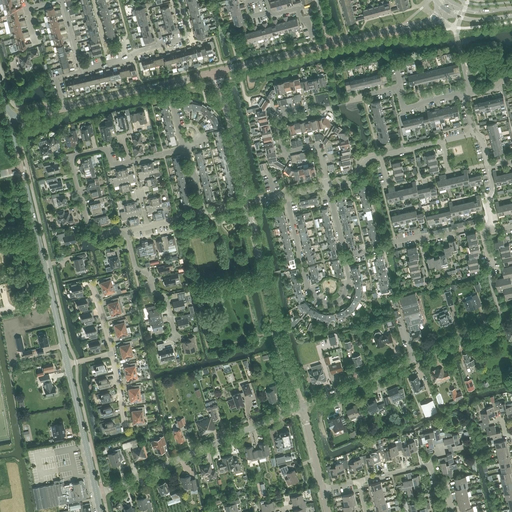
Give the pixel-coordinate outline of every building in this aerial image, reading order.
[(6,9),(13,7),(12,4),(18,3),(17,0),(16,0),(2,4),(4,10),(6,9)] [(271,0),(269,0),(272,11),(278,9),(275,0),(272,1),(271,0)] [(409,7),(408,1),(407,0),(397,0),(399,7),(398,8),(398,10),(409,7)] [(163,14),(169,12),(169,10),(169,9),(172,9),(170,3),(164,4),(165,7),(161,8),(161,9),(162,14),(163,14)] [(188,12),(198,9),(202,8),(201,6),(199,6),(198,3),(197,4),(197,3),(196,3),(196,4),(190,5),(190,7),(190,8),(187,9),(188,12)] [(373,4),(376,16),(381,15),(379,5),(375,6),(375,3),(373,4)] [(98,7),(100,12),(108,10),(107,7),(110,7),(110,4),(98,7)] [(134,7),(137,15),(144,13),(143,11),(144,10),(147,9),(145,4),(134,7)] [(23,11),(22,8),(16,10),(15,6),(13,7),(6,9),(8,15),(23,11)] [(84,11),(79,12),(80,15),(82,15),(93,11),(91,6),(83,9),(84,11)] [(45,10),(46,16),(61,12),(60,9),(54,11),(53,7),(45,10)] [(345,18),(355,16),(354,13),(357,12),(356,10),(344,13),(345,18)] [(6,15),(7,21),(10,21),(18,18),(17,15),(23,14),(23,11),(8,15),(6,15)] [(46,16),(48,22),(57,19),(56,16),(62,15),(61,12),(46,16)] [(200,14),(199,15),(193,16),(193,18),(193,19),(190,20),(191,23),(201,20),(200,14)] [(113,17),(112,15),(101,18),(103,23),(111,21),(110,18),(113,17)] [(84,22),(84,25),(96,22),(94,17),(86,19),(87,22),(84,22)] [(165,23),(166,25),(172,23),(172,21),(172,20),(175,20),(174,17),(164,20),(165,23)] [(26,22),(25,20),(19,21),(18,18),(10,21),(11,26),(26,22)] [(149,18),(137,21),(138,26),(140,26),(147,24),(146,22),(147,21),(150,20),(149,18)] [(294,29),(295,32),(298,31),(299,33),(301,32),(297,18),(292,20),(294,29)] [(48,22),(50,27),(64,23),(64,21),(58,22),(57,19),(48,22)] [(195,26),(196,27),(205,25),(204,19),(201,20),(191,23),(192,26),(194,25),(195,26)] [(13,32),(21,30),(21,27),(27,25),(26,22),(11,26),(9,27),(10,33),(13,32)] [(50,27),(51,33),(60,31),(59,28),(65,26),(64,23),(50,27)] [(166,31),(167,30),(171,30),(171,32),(178,31),(176,25),(174,25),(173,25),(172,23),(166,25),(165,25),(162,26),(163,29),(163,30),(164,30),(164,31),(165,31),(166,31)] [(116,27),(115,25),(104,28),(105,33),(114,31),(113,28),(116,27)] [(197,33),(204,31),(207,30),(205,25),(196,27),(196,29),(196,30),(193,31),(194,34),(197,33)] [(87,33),(87,35),(98,32),(97,27),(89,29),(89,32),(87,33)] [(150,32),(152,31),(152,29),(141,31),(142,35),(143,35),(143,37),(150,35),(149,33),(150,32)] [(13,32),(14,38),(29,34),(28,31),(22,33),(21,30),(13,32)] [(53,39),(67,35),(67,32),(61,34),(60,31),(51,33),(53,39)] [(14,38),(16,44),(25,42),(24,39),(30,37),(29,34),(14,38)] [(67,35),(53,39),(54,45),(63,43),(62,39),(68,38),(67,35)] [(143,37),(145,45),(155,42),(154,37),(151,37),(150,37),(150,35),(143,37)] [(87,44),(88,46),(99,43),(98,38),(92,40),(91,40),(90,40),(90,43),(87,44)] [(25,42),(16,44),(18,50),(26,48),(26,47),(32,46),(31,43),(25,45),(25,42)] [(55,46),(57,52),(65,50),(64,46),(67,45),(67,43),(55,46)] [(201,44),(199,45),(202,56),(207,54),(205,47),(202,48),(201,44)] [(191,50),(190,47),(189,47),(192,59),(197,57),(195,49),(191,50)] [(89,52),(90,54),(91,57),(102,54),(101,48),(92,51),(89,52)] [(28,55),(20,58),(22,67),(31,65),(29,58),(32,57),(39,56),(37,50),(30,52),(31,55),(28,55)] [(178,50),(181,61),(186,60),(184,52),(181,53),(180,50),(178,50)] [(168,53),(171,64),(176,63),(174,55),(171,56),(170,52),(168,53)] [(165,64),(164,58),(163,56),(160,57),(159,53),(157,54),(160,65),(165,64)] [(58,57),(60,62),(67,60),(67,57),(70,56),(70,54),(58,57)] [(148,56),(146,57),(149,68),(155,67),(153,59),(149,60),(148,56)] [(73,66),(72,64),(61,67),(63,73),(70,71),(69,67),(73,66)] [(132,77),(137,76),(135,66),(131,67),(131,64),(129,64),(131,75),(132,77)] [(416,85),(413,75),(413,72),(407,73),(410,85),(413,84),(413,85),(416,85)] [(326,74),(324,74),(323,73),(318,75),(319,77),(319,78),(321,86),(326,85),(326,83),(327,83),(327,80),(325,80),(325,77),(327,77),(326,74)] [(74,89),(72,81),(68,82),(67,78),(65,79),(68,90),(74,89)] [(308,80),(304,81),(304,78),(301,78),(304,89),(310,88),(308,80)] [(308,80),(310,88),(310,89),(313,88),(315,93),(316,93),(313,79),(308,80)] [(275,87),(271,88),(269,92),(270,93),(267,97),(271,99),(276,92),(275,87)] [(259,107),(253,108),(253,110),(257,109),(257,111),(265,109),(270,102),(266,99),(263,103),(261,102),(259,105),(260,106),(259,107)] [(192,101),(189,102),(189,103),(182,104),(184,110),(192,110),(192,101)] [(192,101),(192,110),(199,112),(202,105),(195,104),(196,102),(192,101)] [(170,111),(170,109),(168,109),(167,103),(160,105),(162,113),(170,111)] [(202,105),(199,112),(206,116),(211,109),(208,108),(208,109),(202,105)] [(449,106),(447,106),(449,117),(450,120),(455,118),(454,116),(452,106),(450,107),(449,106)] [(439,108),(437,109),(440,123),(445,122),(444,118),(442,109),(440,109),(439,108)] [(210,121),(217,118),(212,113),(213,112),(211,109),(206,116),(210,121)] [(435,110),(432,111),(434,120),(435,124),(440,123),(437,109),(435,109),(435,110)] [(147,122),(144,111),(131,114),(132,122),(136,121),(136,120),(139,119),(140,124),(147,122)] [(170,111),(162,113),(164,121),(171,119),(169,114),(171,113),(170,111)] [(421,116),(418,117),(420,126),(425,125),(425,123),(425,122),(428,122),(429,121),(434,120),(432,111),(430,112),(429,111),(427,111),(428,117),(427,118),(425,118),(424,118),(423,115),(420,115),(421,116)] [(118,118),(115,118),(116,123),(119,122),(120,129),(129,127),(128,121),(130,120),(129,115),(126,116),(118,118)] [(331,121),(330,120),(331,118),(327,115),(326,118),(325,117),(321,118),(323,127),(326,126),(329,128),(332,124),(330,122),(331,121)] [(304,118),(307,130),(307,132),(313,131),(312,129),(310,121),(310,120),(308,121),(307,117),(304,118)] [(210,121),(213,129),(217,128),(218,129),(222,128),(222,126),(220,123),(219,124),(217,118),(210,121)] [(171,119),(164,121),(166,129),(174,127),(173,125),(172,125),(171,119)] [(114,128),(112,120),(105,122),(106,125),(100,127),(103,140),(111,138),(109,129),(114,128)] [(297,134),(296,132),(294,123),(288,124),(289,129),(290,128),(291,132),(290,133),(291,135),(292,136),(297,134)] [(81,128),(81,129),(81,130),(83,140),(91,138),(90,136),(93,135),(93,131),(91,124),(85,125),(82,126),(81,127),(81,128)] [(344,132),(344,130),(339,126),(338,127),(334,125),(331,129),(338,133),(345,132),(344,132)] [(167,137),(174,136),(173,130),(174,129),(174,127),(166,129),(167,137)] [(65,135),(66,137),(68,146),(74,145),(74,143),(75,143),(74,140),(78,140),(75,130),(70,131),(71,134),(70,134),(65,135)] [(224,138),(224,136),(222,136),(221,130),(214,132),(216,140),(224,138)] [(344,132),(345,132),(338,133),(340,140),(348,138),(347,131),(344,132)] [(141,144),(143,144),(140,135),(132,137),(134,146),(135,146),(141,144)] [(178,145),(177,141),(176,141),(174,136),(167,137),(169,145),(173,144),(174,146),(178,145)] [(47,140),(39,142),(40,147),(42,156),(52,153),(50,146),(54,145),(56,145),(55,144),(59,143),(58,137),(54,138),(52,139),(47,140)] [(224,138),(216,140),(218,148),(225,146),(223,140),(225,140),(224,138)] [(135,146),(134,146),(133,146),(135,155),(143,153),(141,144),(135,146)] [(225,146),(218,148),(220,156),(228,154),(228,152),(226,152),(225,146)] [(204,159),(202,151),(198,152),(198,151),(194,152),(195,156),(196,155),(197,161),(204,159)] [(428,161),(436,159),(435,153),(426,155),(428,161)] [(222,164),(229,162),(227,156),(229,156),(228,154),(220,156),(222,164)] [(181,165),(180,159),(181,159),(180,155),(176,156),(176,157),(172,158),(174,167),(181,165)] [(79,166),(80,169),(93,166),(91,158),(81,160),(82,166),(79,166)] [(204,159),(197,161),(199,167),(197,167),(198,169),(206,168),(204,159)] [(269,162),(270,166),(273,166),(277,168),(277,167),(282,169),(285,164),(277,160),(269,162)] [(394,169),(402,167),(401,161),(393,163),(394,169)] [(49,174),(59,172),(57,164),(50,166),(49,162),(43,163),(44,167),(47,167),(49,174)] [(149,174),(159,172),(158,167),(153,168),(152,162),(146,164),(149,174)] [(230,168),(229,162),(222,164),(224,172),(232,170),(231,168),(230,168)] [(314,163),(311,164),(308,165),(309,167),(311,175),(316,173),(316,171),(317,170),(316,167),(315,168),(314,163)] [(352,163),(351,163),(343,165),(344,170),(342,171),(343,174),(351,172),(350,169),(353,168),(352,163)] [(149,174),(146,164),(141,165),(142,171),(138,172),(138,176),(149,174)] [(185,173),(184,171),(183,171),(181,165),(174,167),(176,175),(185,173)] [(429,167),(431,174),(439,172),(438,165),(429,167)] [(80,169),(81,172),(84,172),(85,177),(91,176),(95,175),(93,166),(80,169)] [(294,170),(287,166),(284,170),(291,175),(295,174),(294,170)] [(395,175),(404,173),(402,167),(394,169),(395,175)] [(121,170),(123,180),(134,178),(133,173),(128,174),(127,168),(121,170)] [(206,168),(198,169),(198,172),(200,171),(201,177),(208,176),(206,168)] [(113,182),(123,180),(121,170),(115,171),(117,177),(112,178),(111,178),(109,178),(111,183),(113,182)] [(226,180),(232,178),(231,172),(232,172),(232,170),(224,172),(226,180)] [(500,175),(497,176),(496,171),(493,172),(496,185),(502,183),(500,175)] [(149,174),(151,184),(157,183),(155,177),(160,176),(159,172),(149,174)] [(185,175),(185,173),(176,175),(178,183),(185,181),(184,175),(185,175)] [(395,175),(397,181),(405,179),(404,173),(395,175)] [(146,186),(151,184),(149,174),(138,176),(139,181),(144,180),(146,186)] [(443,175),(439,176),(440,180),(437,181),(439,189),(445,188),(443,175)] [(452,187),(450,178),(447,179),(446,175),(443,175),(445,188),(452,187)] [(201,183),(202,186),(210,184),(208,176),(201,177),(203,183),(201,183)] [(477,185),(475,176),(469,178),(470,182),(471,186),(477,185)] [(458,185),(456,177),(450,178),(452,187),(458,185)] [(55,178),(46,180),(47,184),(49,183),(51,191),(63,188),(61,180),(56,181),(55,178)] [(86,187),(87,190),(100,187),(98,178),(88,180),(89,186),(86,187)] [(126,190),(132,189),(130,183),(135,182),(134,178),(123,180),(126,190)] [(234,184),(232,178),(226,180),(227,188),(236,186),(235,184),(234,184)] [(126,190),(123,180),(113,182),(114,187),(119,186),(120,192),(126,190)] [(185,181),(178,183),(180,191),(188,189),(188,187),(186,187),(185,181)] [(210,184),(202,186),(202,188),(204,187),(205,193),(212,192),(210,184)] [(368,193),(368,191),(367,192),(365,185),(358,187),(360,195),(368,193)] [(236,188),(236,186),(227,188),(229,196),(236,195),(235,188),(236,188)] [(87,190),(88,193),(91,192),(92,198),(102,195),(100,187),(87,190)] [(395,187),(391,188),(394,200),(400,199),(398,190),(395,191),(395,187)] [(388,201),(394,200),(391,188),(388,188),(389,192),(386,193),(388,201)] [(189,191),(188,189),(180,191),(182,199),(189,197),(187,191),(189,191)] [(212,192),(205,193),(206,199),(205,199),(206,203),(210,202),(210,201),(214,200),(212,192)] [(369,202),(368,196),(369,195),(368,193),(360,195),(362,203),(369,202)] [(55,207),(59,206),(67,204),(65,195),(59,196),(59,194),(52,195),(52,198),(53,198),(55,207)] [(309,198),(310,205),(319,203),(318,199),(319,199),(318,195),(314,196),(315,197),(309,198)] [(154,198),(157,208),(167,206),(166,201),(161,202),(160,196),(154,198)] [(337,204),(338,206),(346,204),(344,196),(337,197),(338,203),(337,204)] [(91,209),(101,207),(100,203),(103,202),(102,197),(95,199),(96,201),(90,203),(91,209)] [(189,197),(182,199),(184,207),(188,206),(188,207),(192,206),(192,203),(190,203),(189,197)] [(146,210),(157,208),(154,198),(149,199),(150,205),(145,206),(146,210)] [(309,198),(303,200),(303,198),(299,199),(300,203),(301,203),(302,206),(302,207),(310,205),(309,198)] [(131,214),(142,212),(141,207),(136,208),(135,202),(129,204),(131,214)] [(370,208),(369,202),(362,203),(364,211),(372,209),(372,207),(370,208)] [(456,205),(453,206),(452,202),(449,202),(451,211),(452,215),(458,214),(456,205)] [(502,205),(499,206),(498,202),(495,202),(498,215),(504,214),(502,205)] [(121,216),(131,214),(129,204),(123,205),(125,211),(120,212),(121,216)] [(346,204),(338,206),(338,208),(339,208),(341,213),(348,212),(346,204)] [(456,205),(458,214),(464,212),(462,204),(456,205)] [(157,208),(159,218),(165,217),(163,211),(168,210),(167,206),(157,208)] [(329,216),(328,210),(329,210),(328,206),(324,207),(324,209),(320,210),(322,218),(329,216)] [(99,216),(106,215),(105,210),(102,211),(101,207),(91,209),(93,215),(99,214),(99,216)] [(146,210),(147,215),(152,214),(153,220),(159,218),(157,208),(146,210)] [(373,218),(371,212),(373,212),(372,209),(364,211),(366,219),(373,218)] [(286,218),(286,216),(284,216),(283,210),(276,212),(278,220),(286,218)] [(64,214),(64,211),(57,212),(58,219),(62,218),(63,224),(73,221),(72,216),(70,216),(69,213),(64,214)] [(131,214),(134,224),(139,223),(138,217),(143,216),(142,212),(131,214)] [(341,220),(341,222),(350,220),(348,212),(341,213),(342,219),(341,220)] [(305,222),(303,214),(299,215),(299,213),(295,214),(296,218),(297,217),(298,223),(305,222)] [(418,219),(419,223),(425,221),(423,213),(417,214),(418,219)] [(131,214),(121,216),(122,221),(127,220),(128,226),(134,224),(131,214)] [(107,215),(106,215),(99,216),(93,218),(94,221),(97,220),(99,226),(109,223),(107,215)] [(433,215),(427,216),(429,225),(435,223),(433,215)] [(332,224),(332,222),(331,222),(329,216),(322,218),(324,226),(332,224)] [(287,220),(286,218),(278,220),(280,228),(287,226),(285,220),(287,220)] [(374,224),(373,218),(366,219),(368,227),(376,225),(376,223),(374,224)] [(341,222),(342,224),(343,224),(345,230),(351,228),(350,220),(341,222)] [(305,222),(298,223),(300,229),(298,230),(299,232),(307,230),(305,222)] [(333,226),(332,224),(324,226),(326,234),(333,232),(332,226),(333,226)] [(377,234),(375,228),(377,228),(376,225),(368,227),(370,235),(377,234)] [(290,234),(290,232),(288,232),(287,226),(280,228),(282,236),(290,234)] [(351,228),(345,230),(346,235),(345,236),(345,238),(353,236),(351,228)] [(299,232),(299,234),(301,234),(302,239),(309,238),(307,230),(299,232)] [(328,242),(336,240),(336,238),(334,238),(333,232),(326,234),(328,242)] [(468,240),(477,238),(475,232),(467,234),(468,240)] [(65,236),(64,233),(57,234),(59,241),(64,240),(66,244),(76,242),(74,234),(65,236)] [(291,236),(290,234),(282,236),(284,244),(291,242),(289,236),(291,236)] [(370,235),(372,244),(376,243),(376,244),(380,243),(379,239),(378,240),(377,234),(370,235)] [(159,251),(167,249),(164,236),(161,237),(162,240),(156,242),(159,251)] [(167,236),(164,236),(167,249),(176,247),(174,237),(168,239),(167,236)] [(345,238),(346,240),(347,240),(348,246),(355,244),(353,236),(345,238)] [(507,245),(506,237),(498,238),(498,241),(494,242),(495,248),(500,247),(505,245),(507,245)] [(302,246),(303,248),(311,246),(309,238),(302,239),(304,245),(302,246)] [(470,246),(478,244),(477,238),(468,240),(470,246)] [(147,240),(144,241),(147,254),(156,252),(154,242),(148,243),(147,240)] [(330,250),(335,249),(337,248),(335,242),(337,242),(336,240),(328,242),(330,250)] [(458,251),(455,240),(449,241),(450,246),(452,253),(458,251)] [(147,254),(144,241),(141,242),(142,245),(136,246),(139,256),(147,254)] [(294,250),(293,248),(292,248),(291,242),(284,244),(286,252),(294,250)] [(478,244),(470,246),(467,247),(469,253),(477,251),(480,250),(478,244)] [(311,246),(303,248),(303,250),(305,250),(306,256),(307,255),(313,254),(311,246)] [(409,254),(418,252),(416,246),(408,248),(409,254)] [(337,255),(335,249),(330,250),(328,250),(330,258),(339,257),(338,254),(337,255)] [(294,252),(294,250),(286,252),(287,260),(294,258),(293,252),(294,252)] [(106,253),(107,253),(108,259),(110,259),(110,260),(109,261),(109,262),(109,264),(110,265),(111,266),(112,268),(120,266),(118,256),(115,257),(114,251),(106,253)] [(470,259),(476,257),(479,257),(477,251),(469,253),(470,259)] [(418,252),(409,254),(411,260),(417,259),(419,258),(418,252)] [(314,253),(313,254),(307,255),(309,261),(307,261),(308,264),(316,262),(314,253)] [(376,256),(377,260),(374,260),(375,265),(385,263),(383,257),(385,256),(384,253),(380,254),(380,255),(376,256)] [(82,259),(86,258),(85,254),(77,256),(78,259),(74,260),(76,270),(77,270),(78,274),(84,272),(85,271),(84,268),(82,259)] [(439,255),(440,257),(442,266),(448,264),(446,256),(446,254),(439,255)] [(503,258),(504,265),(509,264),(509,262),(511,261),(511,256),(511,255),(503,258)] [(476,257),(470,259),(468,259),(469,265),(478,263),(476,257)] [(287,260),(289,268),(298,266),(297,264),(296,264),(294,258),(287,260)] [(340,268),(340,267),(338,262),(340,261),(339,259),(331,261),(333,269),(334,269),(340,268)] [(417,259),(411,260),(408,261),(410,267),(418,265),(417,259)] [(169,268),(173,267),(171,261),(164,262),(165,265),(158,267),(160,274),(170,271),(169,268)] [(385,263),(375,265),(377,273),(388,270),(388,268),(386,269),(385,263)] [(478,263),(469,265),(471,271),(479,270),(478,263)] [(317,273),(319,273),(317,264),(308,266),(309,269),(310,268),(312,274),(317,273)] [(360,273),(358,265),(354,266),(354,265),(350,266),(351,270),(352,269),(354,275),(360,273)] [(418,265),(410,267),(411,273),(420,271),(418,265)] [(504,277),(495,279),(496,283),(495,285),(497,286),(498,290),(504,289),(506,301),(511,299),(511,283),(511,277),(511,276),(511,265),(502,268),(504,277)] [(334,269),(336,277),(340,276),(341,277),(345,277),(344,273),(342,273),(341,267),(340,267),(340,268),(334,269)] [(299,277),(297,271),(299,271),(298,269),(290,271),(292,279),(299,277)] [(379,281),(388,279),(387,273),(389,272),(388,270),(377,273),(379,281)] [(413,279),(415,278),(421,277),(420,271),(411,273),(413,279)] [(164,284),(166,284),(166,286),(176,283),(175,280),(179,279),(177,273),(170,274),(171,277),(164,279),(165,281),(164,281),(164,284)] [(312,274),(310,274),(312,280),(310,281),(311,284),(315,283),(315,282),(319,281),(317,273),(312,274)] [(362,282),(360,273),(354,275),(355,281),(354,281),(354,284),(362,282)] [(100,285),(102,289),(112,285),(110,280),(113,279),(112,276),(105,278),(106,281),(101,283),(101,284),(100,285)] [(421,277),(415,278),(416,284),(425,282),(423,276),(421,277)] [(301,285),(302,285),(301,283),(300,283),(299,277),(292,279),(294,287),(301,285)] [(379,281),(381,291),(382,294),(389,292),(388,289),(392,288),(391,284),(390,285),(388,279),(379,281)] [(354,284),(355,285),(356,285),(356,291),(363,291),(362,282),(354,284)] [(72,293),(69,293),(70,298),(75,296),(82,294),(82,291),(83,291),(82,288),(83,288),(83,284),(76,286),(76,284),(71,285),(72,290),(72,293)] [(115,284),(112,285),(102,289),(103,293),(104,293),(105,294),(110,292),(111,295),(121,292),(120,288),(117,289),(115,284)] [(301,285),(294,287),(296,295),(304,293),(303,291),(302,291),(301,285)] [(353,296),(352,298),(361,301),(363,291),(356,291),(355,296),(353,296)] [(445,292),(448,302),(449,302),(450,305),(454,304),(450,291),(445,292)] [(299,304),(305,300),(303,295),(304,295),(304,293),(296,295),(299,304)] [(410,295),(400,298),(401,302),(402,304),(403,308),(403,309),(404,313),(406,320),(408,325),(408,326),(410,331),(410,332),(414,331),(420,330),(418,324),(424,322),(422,316),(420,309),(418,304),(417,299),(417,298),(416,294),(410,295)] [(466,301),(464,302),(467,310),(469,309),(478,306),(481,304),(480,301),(477,294),(473,296),(473,298),(467,301),(466,301)] [(178,297),(179,301),(173,302),(175,310),(185,307),(183,303),(191,301),(190,295),(178,297)] [(107,305),(109,310),(119,306),(122,306),(119,297),(113,299),(114,302),(108,304),(108,305),(107,305)] [(77,304),(77,307),(79,306),(80,309),(87,308),(87,305),(88,304),(87,302),(88,302),(88,298),(76,300),(77,304)] [(350,305),(356,309),(361,301),(352,298),(352,299),(353,300),(350,305)] [(297,306),(304,314),(312,305),(310,304),(309,305),(305,300),(299,304),(297,306)] [(343,308),(348,316),(356,309),(350,305),(346,308),(345,307),(343,308)] [(121,310),(119,306),(109,310),(110,314),(111,314),(112,315),(117,314),(118,316),(125,314),(123,309),(121,310)] [(158,308),(153,309),(153,306),(146,308),(147,311),(149,311),(150,317),(149,318),(149,321),(162,318),(162,315),(160,315),(158,308)] [(319,312),(314,309),(315,308),(314,307),(308,313),(316,319),(319,312)] [(344,321),(344,319),(344,317),(348,316),(343,308),(342,309),(343,310),(337,313),(339,319),(339,321),(341,322),(344,321)] [(437,316),(438,319),(441,326),(442,326),(446,324),(448,323),(452,321),(452,322),(452,321),(448,312),(448,311),(437,316)] [(82,321),(84,320),(84,323),(92,321),(91,318),(92,318),(92,316),(93,316),(92,312),(81,314),(82,317),(81,317),(82,321)] [(326,321),(326,312),(325,312),(324,313),(319,312),(316,319),(326,321)] [(328,312),(326,312),(326,321),(336,320),(334,313),(328,314),(328,312)] [(193,313),(190,314),(182,315),(183,319),(177,320),(179,328),(189,325),(188,321),(191,320),(190,317),(193,316),(193,313)] [(293,317),(290,317),(292,324),(292,325),(292,326),(294,326),(301,318),(298,316),(294,321),(293,317)] [(114,326),(115,331),(126,328),(124,322),(127,322),(126,318),(119,320),(120,323),(114,325),(115,326),(114,326)] [(162,318),(149,321),(150,325),(152,325),(154,331),(155,331),(156,334),(158,334),(161,333),(162,332),(162,330),(163,329),(161,323),(163,322),(162,318)] [(392,318),(385,320),(387,327),(394,325),(392,318)] [(86,331),(85,331),(86,334),(88,334),(89,337),(96,335),(95,332),(97,332),(96,330),(97,329),(96,325),(85,328),(86,331)] [(127,333),(126,328),(115,331),(116,335),(117,335),(118,336),(123,335),(124,338),(131,336),(130,333),(127,333)] [(410,332),(412,341),(422,338),(420,330),(414,331),(410,332)] [(374,334),(375,337),(377,346),(384,344),(384,342),(387,341),(387,342),(392,341),(390,334),(385,335),(386,336),(382,336),(382,335),(381,335),(381,332),(379,331),(375,332),(374,334)] [(40,348),(37,348),(38,354),(44,353),(42,347),(42,346),(49,345),(46,333),(43,334),(42,333),(41,333),(40,333),(39,334),(39,335),(38,335),(40,348)] [(21,337),(16,338),(18,350),(24,349),(21,337)] [(192,350),(196,350),(193,337),(188,338),(189,341),(182,342),(185,352),(189,351),(192,351),(192,350)] [(90,345),(89,345),(90,348),(92,348),(93,351),(100,349),(99,346),(101,346),(100,344),(101,343),(100,339),(89,342),(90,345)] [(119,348),(120,352),(131,350),(130,344),(132,343),(132,340),(125,342),(126,345),(120,346),(120,347),(119,348)] [(157,344),(161,361),(175,357),(172,348),(162,350),(162,347),(165,347),(164,343),(157,344)] [(132,353),(131,350),(120,352),(121,357),(122,356),(123,358),(129,356),(129,359),(136,358),(134,352),(132,353)] [(466,362),(464,363),(467,371),(469,372),(471,371),(471,370),(470,366),(475,364),(474,359),(472,360),(469,352),(466,353),(465,353),(464,353),(464,354),(463,354),(466,362)] [(362,364),(360,355),(352,357),(355,366),(362,364)] [(311,363),(309,357),(301,359),(303,365),(311,363)] [(331,364),(330,365),(330,366),(332,374),(336,372),(342,370),(340,362),(339,359),(333,361),(330,362),(330,363),(331,364)] [(138,367),(138,368),(137,362),(130,363),(131,366),(125,367),(125,369),(124,369),(125,374),(136,371),(139,371),(138,367)] [(42,368),(43,371),(43,372),(45,372),(54,370),(53,364),(43,366),(43,367),(42,368)] [(96,365),(91,366),(92,370),(95,369),(96,372),(97,375),(108,373),(107,369),(106,369),(105,367),(104,367),(104,364),(96,365)] [(313,371),(309,372),(313,386),(323,382),(326,381),(321,364),(311,367),(313,371)] [(430,371),(435,384),(451,378),(448,371),(445,373),(443,368),(439,369),(439,368),(430,371)] [(137,377),(136,371),(125,374),(126,378),(127,378),(127,379),(133,378),(134,381),(140,380),(140,377),(137,377)] [(46,389),(45,389),(47,396),(57,394),(56,392),(57,391),(57,390),(57,389),(56,388),(55,388),(55,386),(52,387),(51,381),(49,382),(48,380),(50,380),(49,375),(40,377),(41,382),(45,381),(45,383),(44,383),(46,389)] [(414,377),(409,379),(414,391),(422,388),(422,387),(425,386),(423,382),(420,383),(418,376),(414,377)] [(99,383),(98,383),(98,386),(99,386),(100,389),(111,387),(110,383),(109,383),(108,381),(107,381),(106,378),(103,379),(100,379),(99,380),(99,383)] [(472,381),(466,383),(469,391),(474,389),(472,381)] [(129,395),(140,393),(139,390),(142,390),(141,384),(134,385),(135,388),(129,389),(129,391),(128,391),(129,395)] [(243,399),(242,399),(241,396),(245,395),(245,396),(252,393),(248,384),(242,386),(244,392),(240,393),(240,392),(239,393),(233,395),(232,395),(233,396),(234,399),(228,401),(230,405),(229,405),(229,406),(230,406),(231,408),(236,406),(237,407),(244,405),(244,404),(243,402),(244,401),(245,401),(245,400),(245,399),(244,399),(243,399)] [(267,392),(270,403),(277,400),(274,393),(278,392),(275,386),(270,387),(271,391),(267,392)] [(403,388),(399,390),(397,386),(388,391),(391,399),(392,399),(393,402),(405,397),(405,396),(403,388)] [(455,388),(451,390),(454,400),(463,396),(461,391),(457,393),(455,388)] [(101,394),(101,393),(96,394),(97,399),(100,398),(101,401),(101,400),(102,404),(113,401),(112,397),(111,397),(111,395),(109,395),(109,392),(101,394)] [(140,393),(129,395),(129,400),(131,400),(131,401),(137,400),(137,403),(144,402),(143,399),(141,399),(140,393)] [(219,407),(216,400),(205,404),(210,417),(211,421),(213,420),(218,418),(215,409),(219,407)] [(376,400),(367,404),(371,413),(379,409),(380,411),(384,410),(386,409),(384,403),(381,404),(378,405),(376,400)] [(506,407),(506,405),(505,402),(505,400),(499,402),(499,401),(495,402),(497,410),(499,410),(500,413),(507,412),(506,407)] [(428,402),(421,405),(426,416),(433,413),(428,402)] [(495,415),(494,411),(497,410),(495,402),(492,403),(493,406),(486,408),(487,412),(488,412),(489,417),(495,415)] [(143,416),(145,415),(144,406),(138,407),(138,410),(132,411),(132,412),(131,412),(132,417),(143,416)] [(364,416),(361,410),(358,411),(356,406),(347,410),(351,419),(360,415),(360,417),(364,416)] [(103,408),(98,409),(99,413),(102,412),(103,415),(104,418),(105,418),(115,415),(114,411),(113,412),(113,409),(111,410),(111,407),(103,408)] [(489,417),(488,412),(487,412),(481,414),(483,422),(480,423),(481,425),(481,426),(489,424),(488,421),(490,421),(489,417)] [(143,416),(132,417),(132,422),(134,421),(134,423),(140,422),(140,425),(147,424),(146,421),(144,421),(143,416)] [(330,422),(329,422),(329,423),(329,422),(330,425),(330,426),(331,428),(330,428),(330,429),(333,427),(333,428),(335,432),(344,428),(344,432),(349,431),(347,424),(343,425),(340,419),(339,416),(330,420),(330,422)] [(213,420),(211,421),(210,417),(208,418),(207,417),(196,421),(201,436),(212,431),(211,430),(216,428),(213,420)] [(185,440),(180,428),(179,427),(183,425),(181,419),(177,420),(179,425),(176,426),(177,428),(173,429),(174,430),(173,431),(175,438),(176,438),(178,442),(181,441),(182,442),(184,441),(184,440),(185,440)] [(105,429),(106,434),(111,433),(111,435),(118,433),(116,426),(115,426),(114,424),(113,424),(112,421),(105,423),(105,422),(100,423),(101,427),(104,427),(104,429),(105,429)] [(53,436),(54,438),(53,438),(54,442),(63,440),(62,436),(65,435),(63,424),(51,426),(53,436)] [(489,424),(481,426),(481,429),(486,428),(488,434),(492,433),(496,432),(495,425),(489,427),(489,424)] [(444,432),(440,433),(439,428),(435,428),(434,429),(434,431),(435,431),(436,436),(436,439),(441,438),(443,437),(444,439),(446,438),(445,435),(446,433),(444,432)] [(278,450),(284,449),(285,449),(284,448),(284,447),(286,446),(289,445),(292,445),(292,444),(289,432),(289,431),(286,432),(283,432),(280,433),(279,433),(280,434),(280,436),(275,437),(275,438),(278,450),(278,451),(278,450)] [(499,441),(499,438),(502,438),(501,431),(496,432),(492,433),(493,440),(491,440),(492,443),(495,442),(499,441)] [(453,434),(454,434),(446,432),(446,433),(445,435),(446,438),(444,439),(445,444),(455,441),(454,437),(453,434)] [(163,445),(166,444),(163,436),(160,437),(160,438),(151,441),(153,448),(156,447),(158,454),(165,451),(163,445)] [(428,438),(425,438),(425,437),(422,438),(423,442),(429,441),(430,447),(428,448),(429,453),(433,452),(432,447),(435,447),(433,437),(433,436),(428,438)] [(408,443),(409,445),(410,452),(417,450),(416,446),(419,446),(417,438),(414,439),(415,441),(408,443)] [(133,440),(121,444),(123,449),(132,447),(132,448),(133,452),(132,452),(135,461),(148,457),(144,444),(138,446),(135,447),(133,440)] [(392,456),(398,454),(398,451),(400,450),(398,442),(396,443),(396,445),(390,447),(390,449),(392,456)] [(410,452),(409,445),(402,446),(401,442),(398,442),(400,450),(403,450),(404,455),(411,454),(410,452)] [(257,452),(259,459),(266,457),(265,454),(270,453),(267,443),(259,445),(261,451),(257,452)] [(390,449),(390,447),(389,446),(383,448),(383,446),(382,446),(382,445),(380,446),(380,449),(382,456),(385,456),(386,460),(392,458),(392,456),(390,449)] [(259,459),(257,452),(254,453),(252,446),(244,448),(247,459),(251,458),(252,461),(259,459)] [(123,458),(120,448),(113,451),(114,454),(110,455),(113,465),(121,463),(120,460),(123,458)] [(374,463),(381,461),(380,457),(382,456),(380,449),(377,449),(378,452),(372,454),(372,456),(374,463)] [(374,463),(372,456),(366,457),(366,455),(363,456),(364,463),(367,463),(368,466),(375,465),(374,463)] [(239,465),(237,458),(233,459),(232,456),(227,457),(230,468),(234,467),(235,473),(242,472),(242,471),(240,465),(240,464),(239,465)] [(277,457),(276,457),(276,458),(277,463),(277,464),(278,464),(292,461),(293,461),(292,460),(292,456),(291,456),(284,457),(284,456),(283,456),(277,457)] [(356,469),(363,468),(362,464),(364,463),(363,456),(360,456),(360,459),(354,460),(354,463),(356,469)] [(225,471),(225,469),(230,468),(227,457),(222,458),(223,462),(218,463),(220,469),(219,469),(220,472),(225,471)] [(356,469),(354,463),(348,464),(347,459),(344,460),(346,468),(349,467),(350,473),(357,471),(356,469)] [(344,460),(339,461),(340,463),(335,464),(336,467),(338,473),(344,472),(343,468),(346,468),(344,460)] [(449,472),(447,472),(448,474),(449,474),(449,477),(452,476),(451,469),(458,467),(457,463),(457,462),(454,463),(450,464),(449,464),(447,464),(448,469),(449,472)] [(217,477),(215,470),(211,471),(210,465),(200,467),(202,475),(210,473),(211,478),(217,477)] [(286,465),(280,468),(281,472),(283,476),(287,474),(289,478),(285,480),(287,485),(291,483),(298,480),(294,470),(289,472),(288,469),(286,465)] [(331,466),(329,466),(326,467),(328,474),(331,474),(332,477),(338,476),(338,473),(336,467),(331,468),(331,466)] [(191,480),(190,476),(189,476),(188,475),(187,475),(186,475),(185,477),(181,478),(182,482),(183,482),(184,487),(188,486),(189,490),(197,488),(195,479),(191,480)] [(420,486),(419,480),(421,480),(420,475),(414,476),(412,477),(413,479),(414,484),(415,487),(420,486)] [(44,486),(33,488),(37,509),(48,507),(58,504),(68,503),(79,500),(86,499),(83,481),(81,481),(79,482),(72,483),(64,485),(64,482),(60,483),(60,482),(58,482),(58,483),(55,484),(44,486)] [(169,491),(165,482),(157,486),(161,495),(169,491)] [(406,485),(406,486),(404,486),(404,485),(401,485),(402,487),(402,489),(405,489),(405,490),(407,490),(409,496),(414,494),(411,484),(406,485)] [(169,492),(173,499),(179,497),(180,497),(176,489),(169,492)] [(299,506),(306,505),(305,501),(304,502),(302,495),(291,497),(292,505),(298,503),(299,506)] [(152,510),(150,501),(146,502),(145,498),(138,499),(139,504),(141,509),(148,508),(149,511),(152,510)] [(231,504),(225,506),(226,511),(232,511),(233,511),(232,511),(240,511),(240,510),(238,510),(236,503),(240,503),(239,499),(230,501),(231,504)] [(267,511),(268,510),(275,509),(273,501),(271,502),(270,499),(260,501),(262,511),(260,511),(267,511)] [(69,505),(68,505),(69,511),(80,509),(81,511),(80,511),(91,511),(90,504),(83,505),(80,505),(79,500),(68,503),(69,505)]
